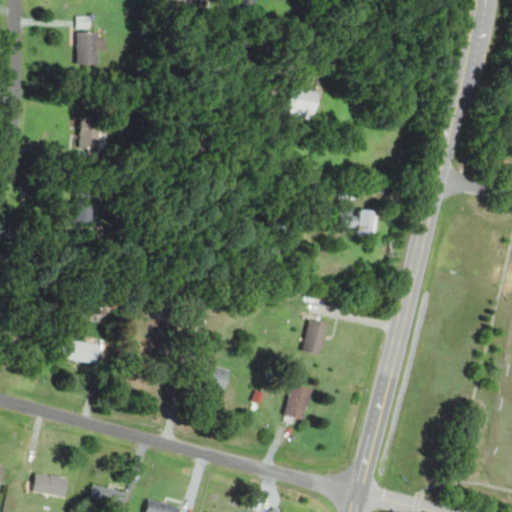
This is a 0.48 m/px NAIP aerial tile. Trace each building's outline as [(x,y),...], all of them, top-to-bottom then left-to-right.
[(87,17),(74,18),(74,29),(87,29),(87,17)] [(74,65),(96,65),(96,33),(74,33),(74,65)] [(282,115),(310,120),(316,93),(288,87),(282,115)] [(96,118),(78,117),(76,149),(95,150),(96,118)] [(334,232),(372,236),(375,212),(337,207),(334,232)] [(284,247),(269,233),(256,246),(271,260),(284,247)] [(154,310),(168,313),(171,298),(157,295),(154,310)] [(327,324),(309,319),(300,349),(318,354),(327,324)] [(17,333),(0,330),(0,349),(15,351),(14,356),(32,358),(34,344),(16,341),(17,333)] [(95,364),(98,345),(59,339),(56,358),(95,364)] [(195,383),(222,391),(228,369),(200,362),(195,383)] [(302,419),(310,388),(291,383),(283,414),(302,419)] [(31,492),(63,497),(66,477),(33,473),(31,492)] [(119,510),(124,491),(91,483),(86,502),(119,510)] [(176,511),(178,506),(146,499),(143,511),(176,511)]
